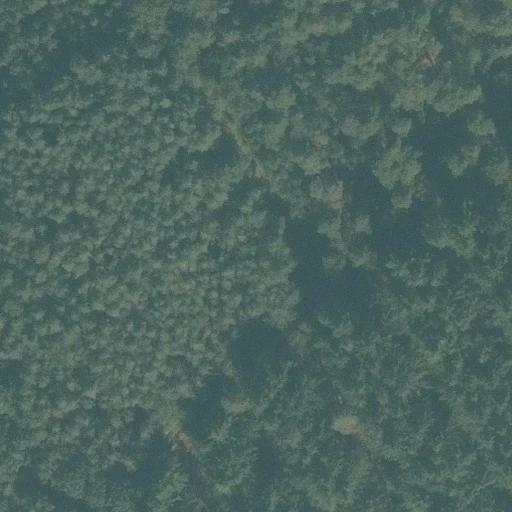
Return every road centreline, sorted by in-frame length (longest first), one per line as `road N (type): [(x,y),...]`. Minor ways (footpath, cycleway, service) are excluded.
road 1 (track): [(511,127),(324,270),(103,511)]
road 2 (track): [(138,0),(324,270)]
road 3 (track): [(71,511),(0,400)]
